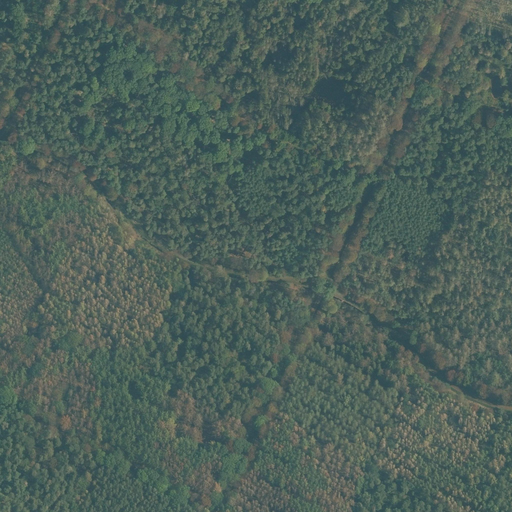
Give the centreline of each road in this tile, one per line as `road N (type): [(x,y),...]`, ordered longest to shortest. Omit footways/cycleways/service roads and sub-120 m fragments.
road 1 (track): [(511,411),(439,379),(390,324),(357,302),(292,278),(173,254),(64,159),(0,140)]
road 2 (track): [(511,120),(422,81),(374,174),(248,119),(97,0)]
road 3 (track): [(62,0),(0,132)]
